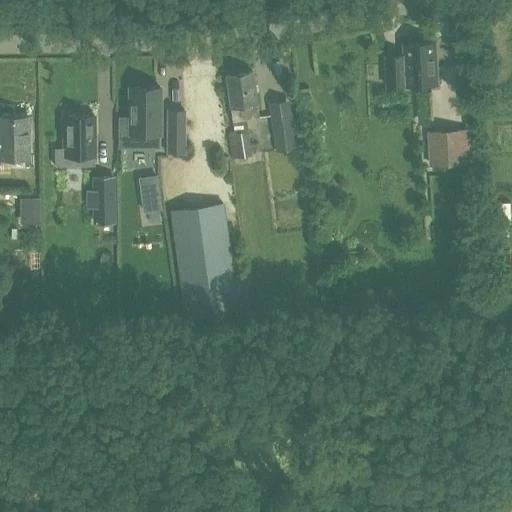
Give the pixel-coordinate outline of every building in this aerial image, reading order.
[(404,55),(385,56),(387,86),(438,83),(435,42),(403,44),(404,55)] [(254,72),(226,76),(233,121),(260,117),(254,72)] [(160,133),(160,87),(130,87),(130,117),(120,117),(120,146),(159,146),(159,133),(160,133)] [(270,104),(273,127),(275,145),(276,150),(296,147),(290,101),(270,104)] [(169,105),(169,146),(187,146),(187,104),(169,105)] [(64,147),(55,147),(55,166),(95,165),(94,115),(64,115),(64,147)] [(29,117),(0,116),(0,156),(29,157),(29,117)] [(406,126),(407,167),(472,164),(470,123),(406,126)] [(247,130),(228,133),(232,158),(250,155),(247,130)] [(113,177),(95,177),(95,192),(102,192),(102,205),(95,205),(95,222),(113,222),(113,177)] [(158,191),(142,194),(144,210),(161,208),(158,191)] [(19,208),(38,208),(38,196),(19,196),(19,208)] [(170,210),(185,318),(239,310),(224,202),(170,210)] [(505,222),(511,221),(511,209),(503,211),(505,222)] [(510,242),(509,225),(490,225),(490,243),(510,242)]
